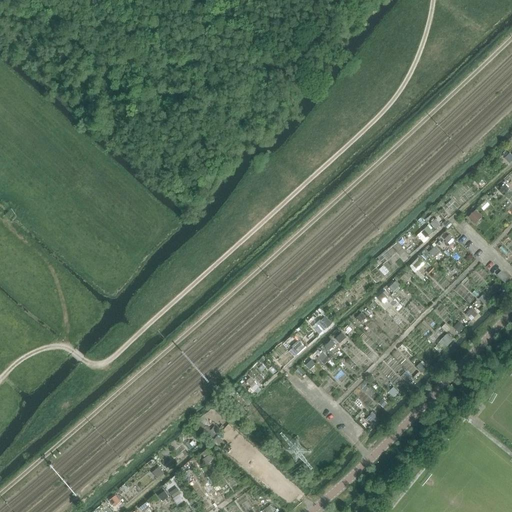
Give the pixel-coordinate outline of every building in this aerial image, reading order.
[(481,177),(476,182),(481,188),(486,183),(481,177)] [(504,185),(500,190),(504,194),(509,190),(504,185)] [(485,201),(479,207),(483,211),(489,205),(485,201)] [(475,211),(468,217),(473,223),(480,216),(475,211)] [(435,219),(430,224),(435,230),(440,225),(435,219)] [(427,226),(423,230),(428,236),(433,232),(427,226)] [(448,235),(444,240),(447,243),(452,239),(448,235)] [(436,246),(428,253),(433,258),(439,253),(439,252),(440,250),(436,246)] [(418,258),(412,264),(416,269),(422,263),(418,258)] [(379,260),(373,265),(376,269),(382,264),(379,260)] [(383,265),(379,270),(384,276),(389,271),(383,265)] [(501,271),(497,275),(504,283),(508,279),(501,271)] [(406,273),(400,278),(405,283),(410,278),(406,273)] [(396,281),(388,288),(393,293),(399,288),(399,287),(400,286),(396,281)] [(494,283),(490,287),(496,293),(500,289),(494,283)] [(385,292),(377,299),(381,303),(383,303),(389,297),(385,292)] [(482,295),(479,298),(484,304),(488,300),(482,295)] [(471,309),(467,313),(473,319),(477,314),(471,309)] [(361,313),(355,318),(359,322),(365,317),(361,313)] [(325,317),(320,321),(327,328),(332,324),(325,317)] [(458,322),(454,327),(460,331),(464,327),(458,322)] [(445,324),(441,328),(446,332),(450,329),(445,324)] [(297,331),(294,333),(301,340),(304,338),(297,331)] [(341,333),(335,339),(339,344),(346,337),(341,333)] [(446,335),(442,339),(448,345),(452,341),(446,335)] [(331,340),(324,347),(328,351),(335,345),(331,340)] [(300,342),(292,348),(297,354),(305,347),(300,342)] [(323,352),(317,358),(321,362),(327,357),(323,352)] [(311,360),(305,366),(310,370),(315,365),(311,360)] [(421,364),(417,368),(421,372),(425,368),(421,364)] [(298,369),(295,372),(300,378),(304,374),(298,369)] [(405,372),(401,377),(406,382),(411,378),(405,372)] [(253,382),(249,385),(254,391),(258,387),(253,382)] [(389,391),(388,392),(391,396),(393,397),(398,392),(393,387),(389,391)] [(382,400),(378,404),(383,408),(387,404),(382,400)] [(370,414),(366,419),(373,425),(377,421),(379,419),(372,412),(370,414)] [(209,455),(202,460),(206,465),(213,460),(209,455)] [(159,467),(153,472),(158,478),(164,473),(159,467)] [(177,488),(170,493),(173,499),(180,494),(177,488)] [(164,491),(158,496),(162,502),(168,497),(164,491)] [(109,501),(114,506),(120,502),(115,496),(109,501)]
